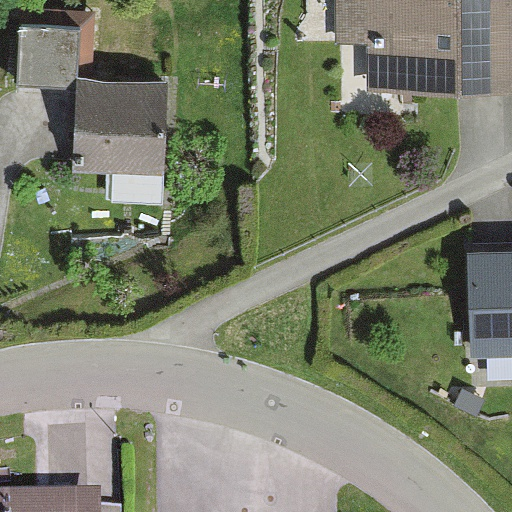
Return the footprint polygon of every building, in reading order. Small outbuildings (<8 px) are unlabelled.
[(334,0),(334,44),(370,45),(370,91),(509,93),(509,0),(334,0)] [(19,90),(78,93),(78,80),(81,29),(22,27),(19,90)] [(168,84),(78,80),(78,93),(75,171),(164,175),(168,84)] [(511,254),(466,255),(468,361),(511,360),(511,254)] [(37,486),(0,487),(0,511),(100,511),(100,486),(37,486)]
